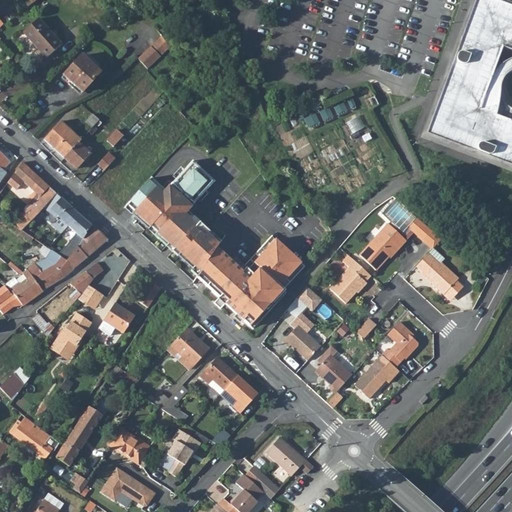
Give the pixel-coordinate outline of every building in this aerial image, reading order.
[(511,1),(507,0),(467,0),(420,132),(511,166),(511,1)] [(40,18),(25,31),(48,58),(63,44),(49,28),(40,18)] [(162,36),(137,59),(147,69),(170,48),(169,46),(162,36)] [(0,40),(0,47),(15,60),(18,56),(0,40)] [(82,56),(64,75),(71,82),(69,84),(74,89),(77,87),(81,92),(83,94),(102,74),(82,56)] [(367,85),(359,89),(362,96),(370,91),(367,85)] [(324,120),(348,111),(344,102),(320,111),(324,120)] [(305,118),(308,127),(320,122),(317,114),(305,118)] [(45,139),(65,157),(78,143),(81,139),(61,121),(45,139)] [(93,127),(87,133),(90,136),(95,130),(93,127)] [(108,141),(114,147),(124,136),(117,130),(108,141)] [(78,143),(65,157),(76,168),(91,152),(91,150),(88,147),(85,150),(78,143)] [(0,151),(0,172),(10,161),(0,151)] [(109,153),(99,164),(105,170),(115,159),(109,153)] [(193,160),(185,169),(207,190),(215,181),(193,160)] [(22,161),(8,182),(18,189),(23,181),(35,192),(40,196),(31,206),(14,225),(23,231),(57,193),(22,161)] [(209,259),(217,248),(221,241),(188,211),(207,190),(185,169),(165,190),(151,177),(127,204),(134,210),(131,213),(148,228),(151,226),(157,231),(155,234),(167,245),(169,243),(180,253),(178,256),(192,269),(195,266),(200,271),(209,259)] [(356,186),(348,192),(354,199),(361,193),(356,186)] [(35,192),(26,202),(31,206),(40,196),(35,192)] [(80,214),(62,198),(49,211),(57,219),(60,217),(69,226),(80,214)] [(80,214),(69,226),(83,238),(92,226),(80,214)] [(416,216),(407,226),(414,232),(423,222),(416,216)] [(423,222),(414,232),(426,243),(434,248),(437,246),(443,239),(423,222)] [(390,225),(361,256),(377,270),(390,256),(388,255),(397,245),(400,247),(406,240),(390,225)] [(73,252),(67,261),(75,269),(107,240),(92,226),(83,238),(73,252)] [(200,271),(197,276),(219,297),(214,303),(221,308),(226,303),(230,306),(232,304),(240,311),(237,313),(251,326),(284,289),(306,266),(273,235),(241,270),(217,248),(209,259),(200,271)] [(58,242),(52,250),(61,257),(67,261),(73,252),(58,242)] [(434,248),(429,254),(440,265),(442,263),(445,259),(434,248)] [(429,254),(417,267),(432,282),(431,283),(444,296),(446,294),(454,286),(460,280),(442,263),(440,265),(429,254)] [(372,276),(349,255),(343,262),(350,268),(331,289),(346,304),(359,290),(361,291),(368,284),(366,282),(372,276)] [(38,273),(36,277),(48,288),(75,269),(67,261),(61,257),(38,273)] [(118,280),(125,285),(138,267),(131,262),(118,280)] [(97,264),(87,271),(93,279),(102,271),(97,264)] [(19,283),(11,290),(12,292),(22,305),(23,306),(48,288),(36,277),(26,269),(23,271),(22,274),(30,280),(26,284),(19,283)] [(87,272),(70,285),(73,288),(82,296),(89,288),(95,280),(93,279),(87,271),(87,272)] [(151,281),(138,302),(148,309),(160,289),(151,281)] [(0,310),(3,314),(13,306),(22,305),(12,292),(10,294),(3,286),(0,288),(0,310)] [(323,300),(307,286),(298,298),(307,306),(313,311),(323,300)] [(454,286),(446,294),(452,300),(460,292),(454,286)] [(104,297),(89,288),(82,296),(78,301),(95,311),(104,297)] [(307,306),(298,298),(288,311),(296,318),(301,312),(307,306)] [(115,304),(104,321),(115,329),(123,334),(134,317),(115,304)] [(292,345),(309,361),(323,346),(308,333),(315,325),(301,312),(296,318),(291,323),(296,328),(283,342),(290,348),(292,345)] [(37,314),(32,319),(47,338),(53,332),(54,330),(49,323),(45,323),(37,314)] [(68,327),(67,326),(51,349),(68,361),(80,344),(77,342),(79,338),(81,339),(91,325),(77,315),(68,327)] [(369,319),(357,332),(365,339),(377,326),(369,319)] [(115,329),(104,321),(100,328),(111,335),(115,329)] [(389,349),(383,356),(397,368),(409,354),(411,355),(419,347),(419,344),(418,342),(413,337),(415,336),(400,322),(388,335),(397,343),(391,351),(389,349)] [(186,329),(172,345),(193,366),(208,349),(186,329)] [(172,345),(168,349),(190,370),(193,366),(172,345)] [(319,362),(323,365),(331,356),(342,366),(347,360),(332,347),(319,362)] [(330,389),(336,394),(353,376),(342,366),(331,356),(323,365),(317,372),(332,386),(330,389)] [(205,380),(221,394),(238,376),(217,358),(201,375),(205,380)] [(373,367),(355,387),(370,400),(392,375),(381,365),(376,370),(373,367)] [(123,369),(118,375),(132,387),(137,381),(123,369)] [(14,374),(0,387),(0,388),(12,401),(24,385),(14,374)] [(238,376),(221,394),(242,413),(258,394),(238,376)] [(162,390),(152,401),(162,407),(172,397),(162,390)] [(336,394),(328,403),(334,408),(344,398),(338,392),(336,394)] [(172,397),(162,407),(175,416),(181,409),(176,404),(180,399),(175,394),(172,397)] [(89,407),(57,456),(70,465),(92,432),(103,415),(89,407)] [(22,415),(11,431),(38,452),(37,454),(44,459),(51,451),(54,453),(60,444),(51,436),(36,425),(32,422),(22,415)] [(122,427),(111,444),(141,463),(152,446),(122,427)] [(225,427),(214,439),(223,445),(233,433),(225,427)] [(170,470),(178,475),(186,463),(187,464),(195,450),(197,451),(203,441),(181,428),(175,437),(178,439),(171,450),(172,455),(177,458),(170,470)] [(265,454),(292,477),(300,467),(306,461),(279,437),(265,454)] [(0,444),(0,458),(10,444),(4,439),(0,444)] [(306,461),(300,467),(308,473),(313,467),(306,461)] [(119,468),(103,492),(118,501),(124,491),(147,506),(150,505),(153,499),(157,493),(157,492),(119,468)] [(261,473),(253,482),(265,492),(272,499),(280,490),(261,473)] [(253,482),(245,475),(237,483),(245,490),(233,504),(242,511),(250,511),(259,502),(258,500),(265,492),(253,482)] [(83,476),(75,488),(82,493),(90,481),(83,476)] [(50,495),(46,500),(61,510),(64,504),(50,495)] [(61,510),(46,500),(45,499),(36,511),(59,511),(61,510)] [(91,499),(86,507),(90,510),(91,510),(96,502),(91,499)]
